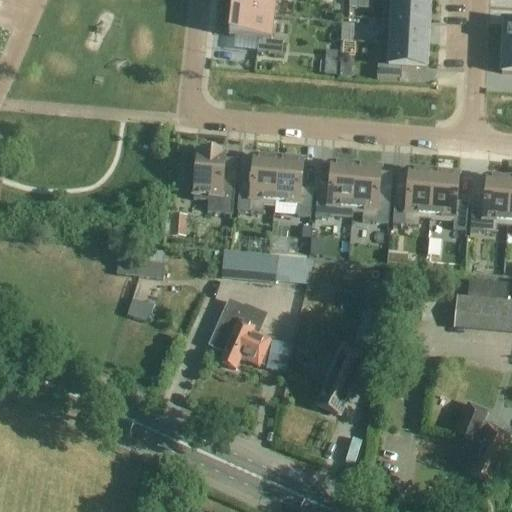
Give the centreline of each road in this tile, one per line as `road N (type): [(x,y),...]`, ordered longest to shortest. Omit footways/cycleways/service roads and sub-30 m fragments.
road 1 (residential): [(471,142),(189,115),(199,0)]
road 2 (secondary): [(333,511),(0,363)]
road 3 (residential): [(471,142),(478,0)]
